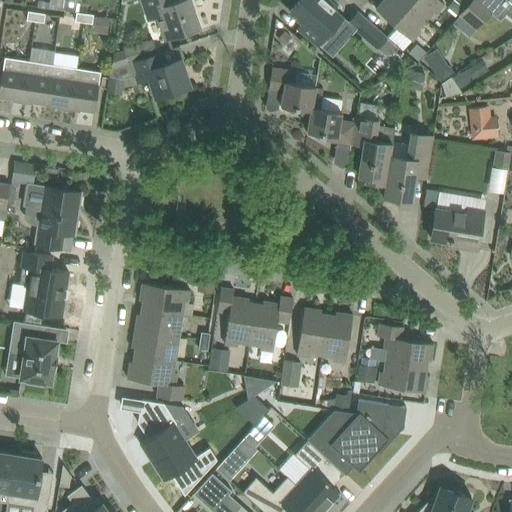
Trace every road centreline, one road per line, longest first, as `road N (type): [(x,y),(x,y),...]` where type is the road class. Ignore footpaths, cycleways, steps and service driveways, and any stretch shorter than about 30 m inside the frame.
road 1 (residential): [(115,253),(399,294),(417,277)]
road 2 (residential): [(417,277),(235,122)]
road 3 (residential): [(86,413),(115,253)]
road 4 (residential): [(0,130),(133,150)]
road 5 (residential): [(235,122),(250,0)]
